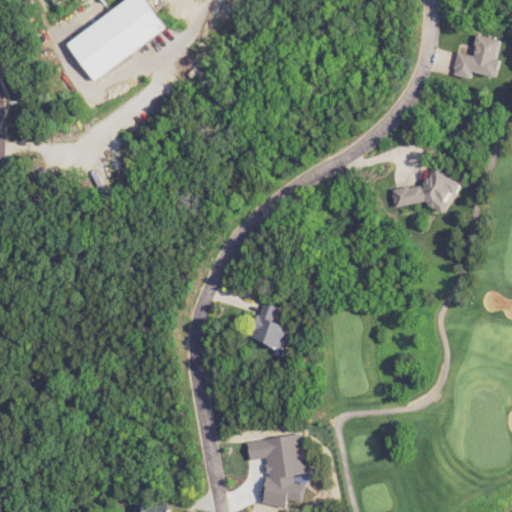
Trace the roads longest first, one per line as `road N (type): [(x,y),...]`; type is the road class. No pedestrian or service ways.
road 1 (residential): [(192,324),(203,278),(231,238),(397,108),(416,56),(419,0)]
road 2 (residential): [(219,511),(186,360),(192,324)]
